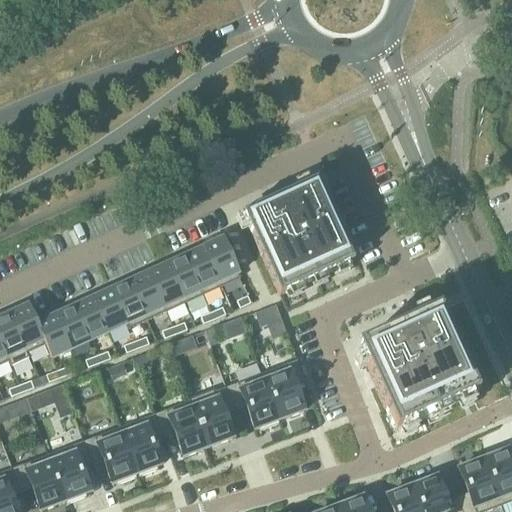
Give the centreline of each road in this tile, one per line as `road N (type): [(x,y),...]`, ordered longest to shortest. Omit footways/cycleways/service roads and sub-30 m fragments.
road 1 (residential): [(404,278),(340,139),(0,295)]
road 2 (secondary): [(0,200),(130,129),(209,68),(295,28)]
road 3 (secondary): [(286,4),(0,122)]
road 4 (residential): [(404,278),(320,317),(374,463)]
road 5 (secondary): [(464,251),(375,46)]
road 6 (residential): [(374,463),(192,511)]
road 7 (residential): [(374,463),(510,405)]
